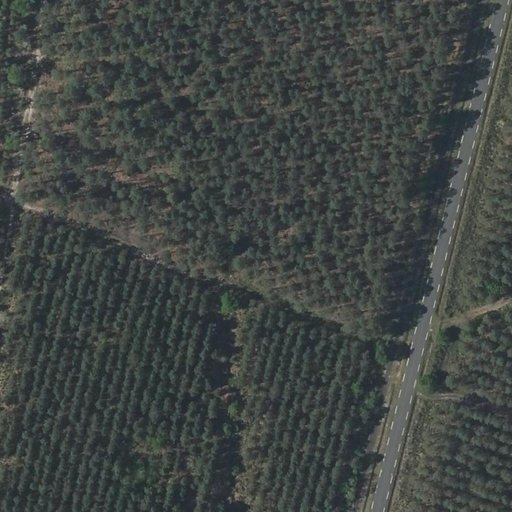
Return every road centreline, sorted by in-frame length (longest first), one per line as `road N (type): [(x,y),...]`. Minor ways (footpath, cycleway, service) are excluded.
road 1 (secondary): [(498,0),(373,511)]
road 2 (track): [(387,376),(371,341),(0,195)]
road 3 (track): [(42,0),(0,278)]
